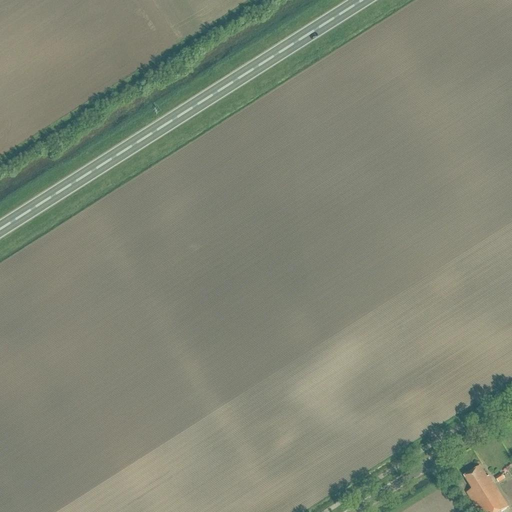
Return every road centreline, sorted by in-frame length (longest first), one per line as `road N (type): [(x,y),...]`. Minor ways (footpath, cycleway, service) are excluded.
road 1 (trunk): [(0,230),(363,0)]
road 2 (tertiary): [(354,511),(511,411)]
